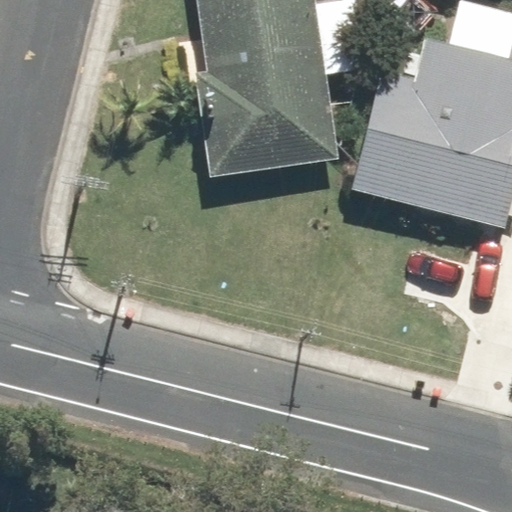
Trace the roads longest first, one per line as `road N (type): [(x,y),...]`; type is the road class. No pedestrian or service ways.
road 1 (residential): [(0,347),(511,475)]
road 2 (residential): [(0,157),(42,0)]
